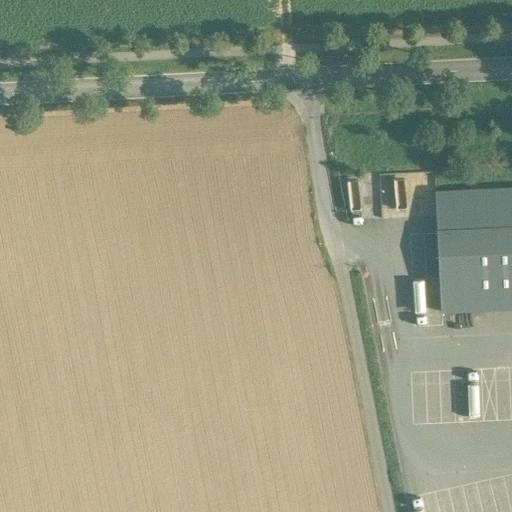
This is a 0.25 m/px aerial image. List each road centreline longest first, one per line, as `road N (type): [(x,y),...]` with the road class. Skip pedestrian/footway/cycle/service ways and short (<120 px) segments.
road 1 (unclassified): [(387,511),(301,79)]
road 2 (tertiary): [(0,95),(301,79)]
road 3 (tertiary): [(301,79),(511,68)]
